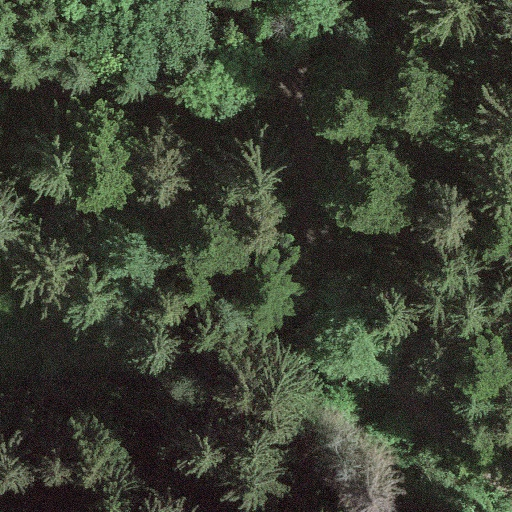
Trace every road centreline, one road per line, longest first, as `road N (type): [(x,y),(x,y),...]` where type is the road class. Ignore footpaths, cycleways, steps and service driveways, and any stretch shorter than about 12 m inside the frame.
road 1 (track): [(274,87),(325,271),(347,312),(426,402),(511,478)]
road 2 (track): [(343,0),(274,87),(0,73)]
